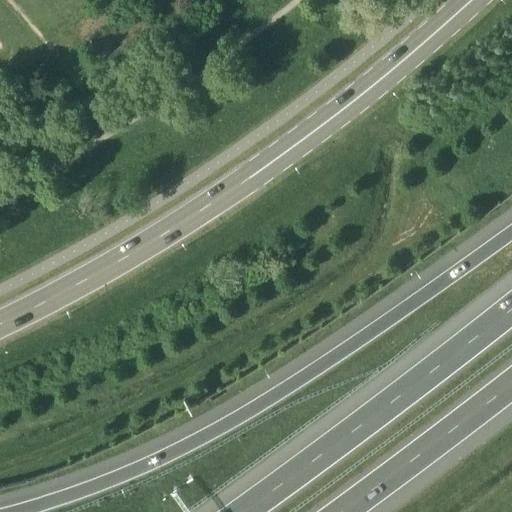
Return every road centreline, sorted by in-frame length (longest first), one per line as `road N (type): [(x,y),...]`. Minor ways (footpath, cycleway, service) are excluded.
road 1 (secondary): [(0,325),(239,187),(474,0)]
road 2 (motorway): [(511,232),(269,400),(169,456),(14,511)]
road 3 (motorway): [(511,306),(240,511)]
road 4 (motorway): [(346,511),(511,385)]
